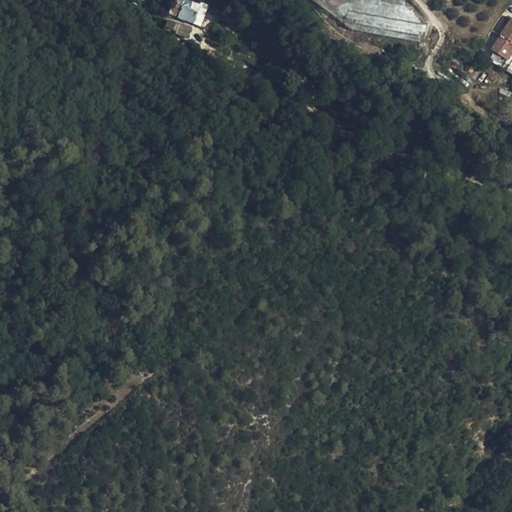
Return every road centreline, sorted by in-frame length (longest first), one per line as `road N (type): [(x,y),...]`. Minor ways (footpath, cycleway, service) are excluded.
road 1 (unknown): [(511,191),(334,121),(201,43)]
road 2 (track): [(511,120),(489,120),(429,69),(440,28),(416,0)]
